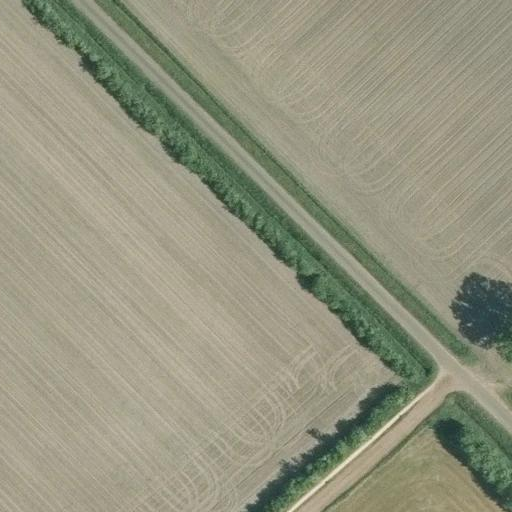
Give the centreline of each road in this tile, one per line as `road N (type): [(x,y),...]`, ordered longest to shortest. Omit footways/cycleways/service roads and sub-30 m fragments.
road 1 (unclassified): [(511,425),(98,0)]
road 2 (track): [(314,511),(466,379)]
